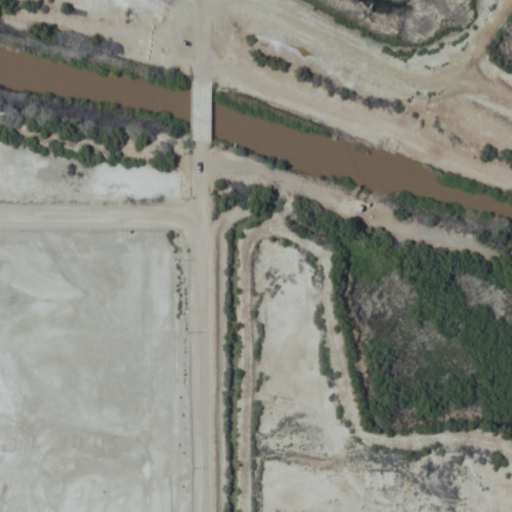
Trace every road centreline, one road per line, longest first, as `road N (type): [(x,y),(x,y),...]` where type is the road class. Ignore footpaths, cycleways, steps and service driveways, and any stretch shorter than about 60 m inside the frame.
road 1 (residential): [(201,511),(205,146)]
road 2 (track): [(511,189),(204,66)]
road 3 (residential): [(204,66),(25,16),(3,0)]
road 4 (residential): [(205,211),(0,213)]
